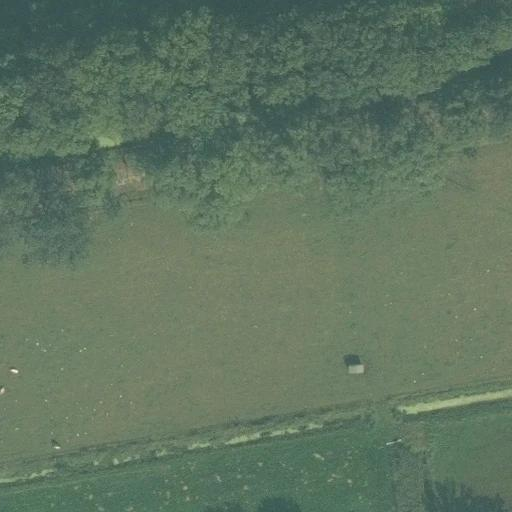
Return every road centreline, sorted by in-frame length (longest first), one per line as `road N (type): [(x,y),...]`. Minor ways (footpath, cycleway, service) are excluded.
road 1 (track): [(0,196),(511,111)]
road 2 (track): [(0,87),(474,0)]
